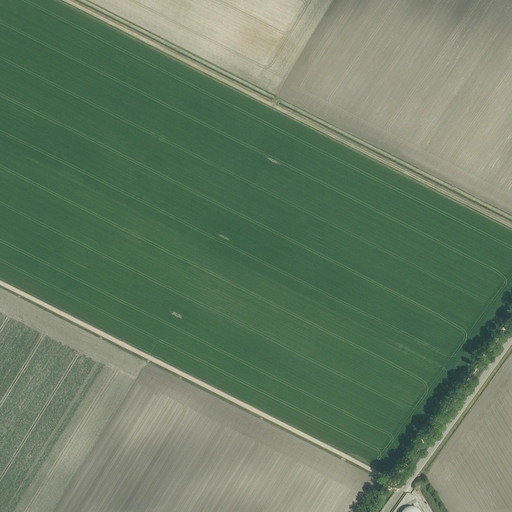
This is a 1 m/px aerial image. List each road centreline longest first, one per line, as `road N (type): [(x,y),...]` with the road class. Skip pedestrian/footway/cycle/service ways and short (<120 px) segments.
road 1 (track): [(67,0),(511,224)]
road 2 (track): [(394,481),(0,282)]
road 3 (track): [(511,317),(371,511)]
